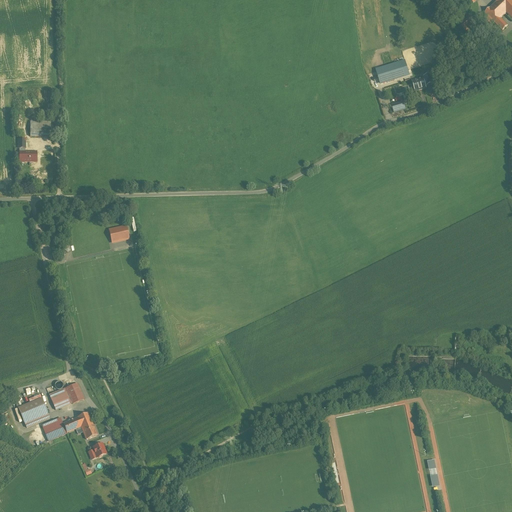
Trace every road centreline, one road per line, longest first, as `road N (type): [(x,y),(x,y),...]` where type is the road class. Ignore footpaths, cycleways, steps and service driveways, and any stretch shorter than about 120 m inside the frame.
road 1 (track): [(67,362),(105,381),(144,462),(145,481),(248,429),(413,383),(459,383),(511,409)]
road 2 (unclassified): [(511,70),(381,125),(260,193),(33,199)]
road 3 (unclassified): [(33,199),(67,362)]
road 4 (track): [(57,149),(55,0)]
